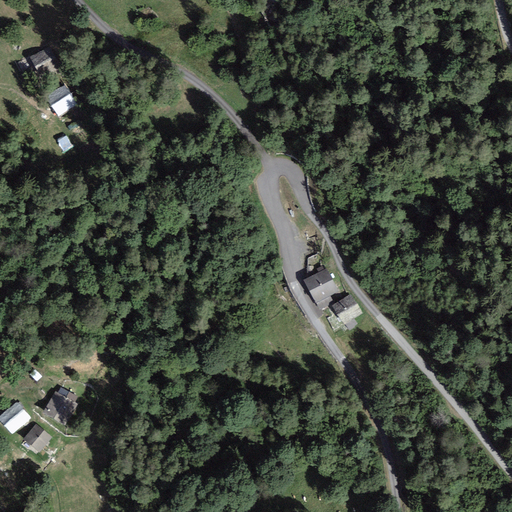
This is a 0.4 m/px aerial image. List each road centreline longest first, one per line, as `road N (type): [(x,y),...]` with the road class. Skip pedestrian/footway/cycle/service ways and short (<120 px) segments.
road 1 (unclassified): [(77,0),(106,31),(190,76),(266,164),(261,177),(293,278),(389,441),(401,511)]
road 2 (track): [(266,164),(294,168),(305,205),(354,288),(511,473)]
